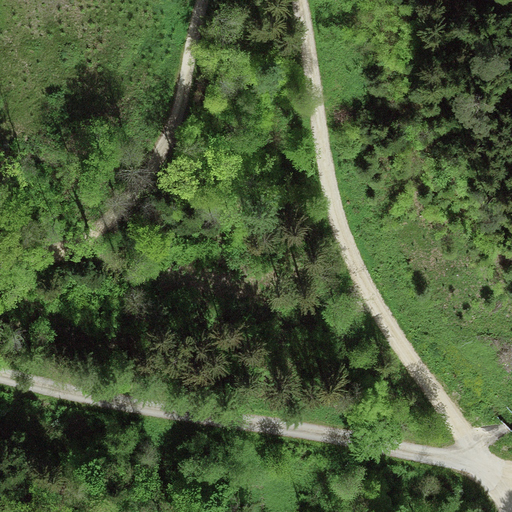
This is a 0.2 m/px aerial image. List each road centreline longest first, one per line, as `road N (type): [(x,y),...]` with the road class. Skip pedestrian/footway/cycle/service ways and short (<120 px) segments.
road 1 (track): [(480,462),(364,289),(331,199),(298,0)]
road 2 (track): [(0,375),(480,462)]
road 3 (track): [(0,263),(100,225),(143,181),(173,114),(204,0)]
